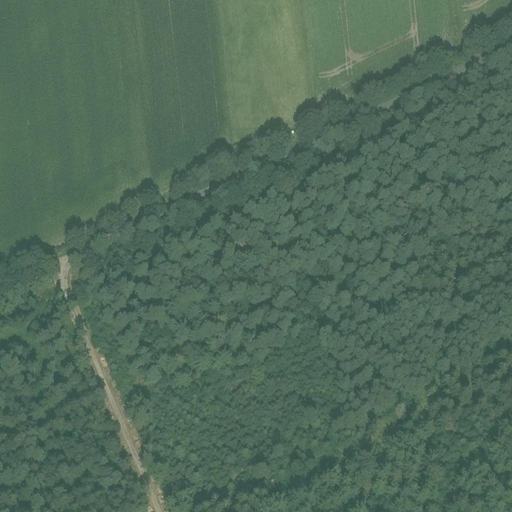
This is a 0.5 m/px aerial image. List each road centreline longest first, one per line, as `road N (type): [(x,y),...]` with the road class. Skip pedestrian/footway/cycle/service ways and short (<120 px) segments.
road 1 (track): [(511,45),(0,289)]
road 2 (track): [(63,259),(60,277),(154,511)]
